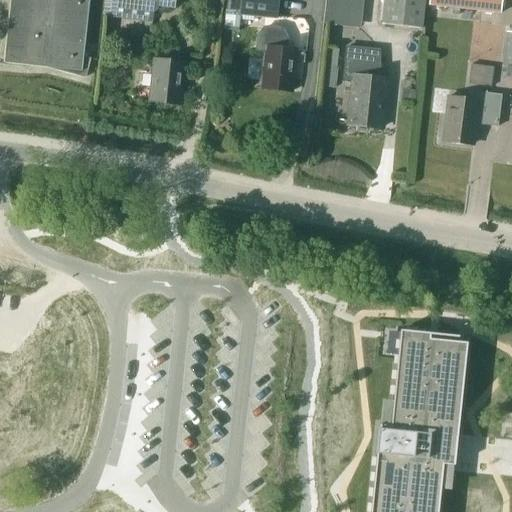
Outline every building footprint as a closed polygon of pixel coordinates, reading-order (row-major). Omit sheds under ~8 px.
[(9,0),(3,62),(47,67),(85,77),(90,57),(83,56),(89,0),(9,0)] [(172,7),(173,0),(112,0),(110,18),(152,23),(153,12),(161,6),(172,7)] [(240,0),(239,14),(276,18),(277,0),(240,0)] [(332,0),(331,22),(367,24),(368,0),(332,0)] [(425,0),(383,0),(381,24),(422,29),(425,0)] [(501,0),(429,0),(429,5),(500,13),(501,0)] [(282,29),(273,26),(264,27),(258,35),(256,49),(265,50),(261,88),(291,91),(296,49),(286,48),(287,38),(282,29)] [(511,33),(506,32),(502,63),(511,64),(511,33)] [(381,127),(387,80),(371,78),(372,72),(374,73),(377,50),(346,47),(343,79),(346,79),(346,77),(353,78),(348,123),(381,127)] [(337,60),(338,50),(327,48),(323,87),(333,88),(335,77),(333,76),(335,60),(337,60)] [(184,62),(154,58),(149,101),(179,104),(184,62)] [(493,67),(470,65),(468,84),(490,87),(493,67)] [(501,94),(470,90),(469,98),(448,96),(442,140),(472,144),(475,123),(497,126),(501,94)] [(157,271),(119,272),(120,296),(158,294),(157,271)] [(204,324),(211,421),(263,418),(260,378),(278,377),(274,319),(204,324)] [(437,511),(442,461),(454,462),(455,450),(465,343),(428,339),(429,334),(399,331),(389,429),(377,428),(369,511),(437,511)]
